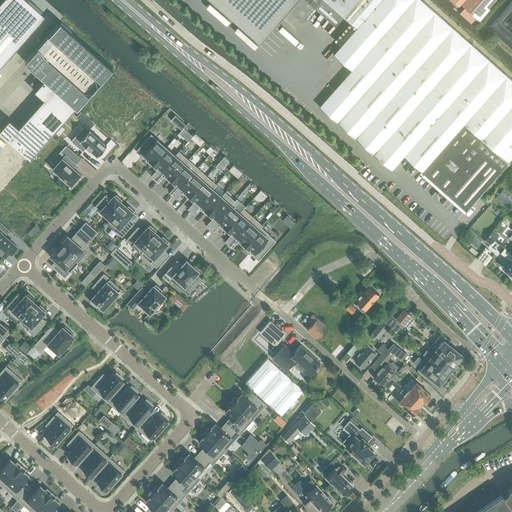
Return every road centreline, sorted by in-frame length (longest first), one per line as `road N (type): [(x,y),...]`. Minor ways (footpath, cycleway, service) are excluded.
road 1 (primary): [(171,43),(410,266),(500,363)]
road 2 (primary): [(511,337),(339,176),(171,43)]
road 3 (residential): [(111,511),(193,419),(24,267)]
road 4 (unclassified): [(435,449),(262,296)]
road 5 (residential): [(113,167),(262,296)]
road 6 (residential): [(0,422),(103,511)]
road 7 (residential): [(113,167),(24,267)]
